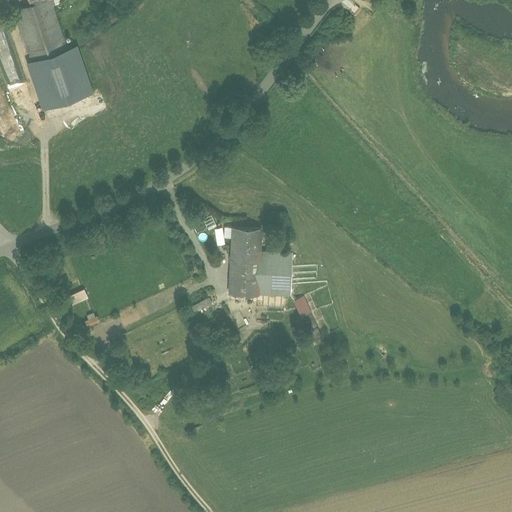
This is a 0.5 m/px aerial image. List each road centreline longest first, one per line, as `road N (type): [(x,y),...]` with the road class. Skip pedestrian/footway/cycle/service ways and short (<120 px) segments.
road 1 (residential): [(9,246),(94,219),(177,179),(237,126),(329,0)]
road 2 (track): [(9,246),(214,511)]
